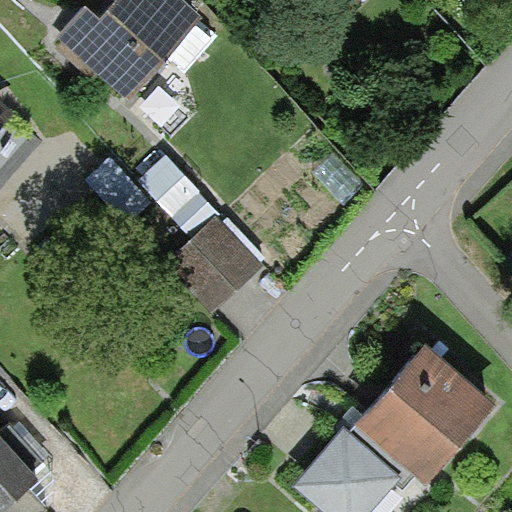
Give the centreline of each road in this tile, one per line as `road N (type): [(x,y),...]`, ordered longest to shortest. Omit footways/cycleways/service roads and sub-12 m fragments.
road 1 (residential): [(392,223),(137,511)]
road 2 (residential): [(511,83),(392,223)]
road 3 (residential): [(511,347),(392,223)]
